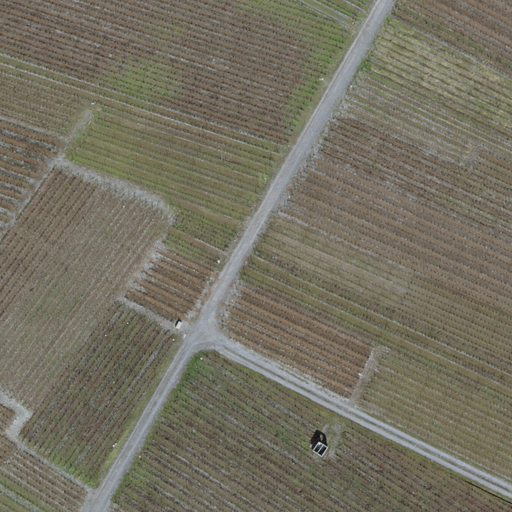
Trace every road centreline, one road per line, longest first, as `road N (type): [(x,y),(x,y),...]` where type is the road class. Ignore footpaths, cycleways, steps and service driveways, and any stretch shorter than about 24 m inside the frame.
road 1 (track): [(93,511),(388,0)]
road 2 (track): [(193,336),(511,494)]
